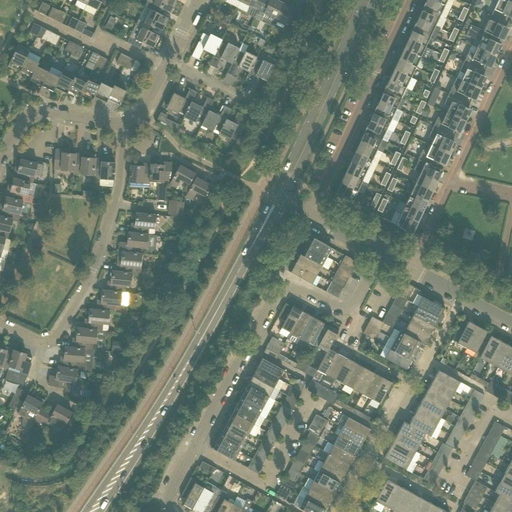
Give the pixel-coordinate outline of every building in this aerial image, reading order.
[(76,0),(77,0),(77,1),(75,6),(84,10),(86,5),(89,0),(76,0)] [(89,0),(86,5),(97,10),(101,0),(89,0)] [(171,13),(177,1),(175,0),(155,0),(153,5),(147,2),(144,7),(150,10),(156,13),(159,7),(171,13)] [(240,0),(239,2),(251,8),(248,15),(254,18),(256,13),(262,0),(240,0)] [(260,21),(262,16),(264,14),(275,19),(283,4),(274,0),(269,0),(269,2),(263,0),(262,0),(256,13),(254,18),(260,21)] [(428,0),(428,1),(426,0),(422,8),(440,16),(445,6),(432,0),(428,0)] [(432,0),(445,6),(450,9),(454,0),(432,0)] [(477,0),(474,7),(480,9),(483,3),(477,0)] [(511,18),(511,4),(502,0),(498,0),(491,15),(507,23),(510,17),(511,18)] [(37,12),(45,16),(49,6),(42,2),(37,12)] [(289,21),(295,24),(302,11),(295,8),(294,10),(283,4),(275,19),(287,25),(289,21)] [(54,20),(59,11),(52,7),(47,17),(54,20)] [(422,8),(419,15),(421,16),(419,19),(435,26),(440,16),(422,8)] [(150,25),(157,28),(162,31),(168,19),(156,13),(150,10),(144,22),(138,19),(136,25),(141,28),(148,31),(150,25)] [(66,14),(59,11),(54,20),(62,24),(66,14)] [(206,21),(222,33),(227,26),(210,15),(206,21)] [(505,28),(507,23),(491,15),(484,31),(500,39),(499,39),(502,40),(507,29),(505,28)] [(74,30),(79,20),(72,17),(67,27),(74,30)] [(418,22),(416,21),(413,28),(430,37),(435,26),(419,19),(418,22)] [(91,39),(94,34),(84,29),(86,24),(79,20),(74,30),(91,39)] [(41,27),(34,24),(29,33),(37,37),(41,27)] [(153,49),(159,36),(148,31),(141,28),(136,25),(127,43),(138,49),(141,43),(153,49)] [(470,26),(470,25),(468,30),(466,35),(480,41),(477,48),(496,57),(501,46),(497,44),(499,39),(500,39),(484,31),(470,25),(470,26)] [(53,33),(41,27),(37,37),(41,39),(48,42),(53,33)] [(425,47),(430,37),(413,28),(409,36),(411,37),(410,39),(410,40),(425,47)] [(53,33),(48,42),(55,46),(60,37),(53,33)] [(203,34),(191,57),(200,61),(200,60),(198,59),(203,50),(214,55),(220,42),(221,43),(222,40),(210,34),(209,37),(203,34)] [(405,50),(420,57),(425,47),(410,40),(410,39),(408,38),(404,46),(406,47),(405,50)] [(65,50),(72,54),(76,44),(69,41),(65,50)] [(220,42),(214,55),(209,65),(217,69),(218,69),(216,68),(221,59),(231,64),(239,49),(227,43),(226,45),(221,43),(220,42)] [(76,44),(72,54),(79,57),(83,48),(76,44)] [(487,67),(490,68),(496,57),(477,48),(474,55),(468,52),(464,62),(484,71),(487,67)] [(236,79),(241,69),(249,73),(255,59),(256,60),(257,57),(245,52),(239,49),(231,64),(227,74),(236,79)] [(416,68),(420,57),(405,50),(403,49),(399,57),(401,57),(400,60),(416,68)] [(26,58),(14,52),(8,66),(19,72),(26,58)] [(95,65),(100,56),(93,52),(88,62),(95,65)] [(121,54),(116,63),(123,66),(124,66),(128,57),(121,54)] [(107,59),(100,56),(95,65),(102,69),(107,59)] [(135,61),(128,57),(124,66),(131,70),(135,61)] [(31,77),(36,67),(38,63),(26,58),(19,72),(31,77)] [(267,82),(274,66),(262,60),(261,62),(256,60),(255,59),(249,73),(244,83),(252,87),(253,86),(251,85),(256,76),(267,82)] [(395,71),(411,78),(416,68),(400,60),(398,59),(395,67),(396,68),(395,70),(395,71)] [(481,90),(486,78),(482,76),(484,71),(464,62),(459,72),(464,74),(461,81),(481,90)] [(48,73),(36,67),(31,77),(29,80),(41,86),(48,73)] [(52,68),(49,73),(48,73),(41,86),(53,92),(55,89),(60,78),(62,73),(52,68)] [(76,75),(65,69),(62,73),(60,78),(55,89),(66,95),(68,92),(73,81),(76,75)] [(392,78),(390,81),(406,88),(411,78),(395,71),(395,70),(393,69),(390,77),(392,78)] [(88,80),(87,80),(76,75),(73,81),(68,92),(80,98),(81,94),(88,80)] [(88,80),(81,94),(93,100),(94,97),(100,86),(99,86),(88,80)] [(113,89),(107,100),(119,106),(126,91),(129,86),(116,80),(112,88),(113,89)] [(389,84),(387,83),(384,90),(401,99),(406,88),(390,81),(389,84)] [(471,99),(475,101),(481,90),(461,81),(458,87),(453,85),(448,94),(469,104),(471,99)] [(100,86),(94,97),(106,103),(107,100),(113,89),(112,88),(100,83),(99,86),(100,86)] [(185,99),(173,93),(165,109),(177,116),(179,112),(184,115),(185,115),(192,102),(197,92),(188,88),(188,89),(190,89),(185,99)] [(384,90),(380,98),(382,99),(381,101),(396,109),(401,99),(384,90)] [(465,122),(471,111),(467,109),(469,104),(448,94),(444,104),(449,107),(446,113),(465,122)] [(202,107),(192,102),(185,115),(184,115),(183,118),(195,123),(196,121),(202,124),(203,124),(209,111),(214,101),(205,97),(207,98),(202,107)] [(379,104),(377,103),(374,111),(391,119),(396,109),(381,101),(379,104)] [(220,133),(226,119),(231,110),(223,105),(222,106),(224,107),(220,116),(209,111),(203,124),(202,124),(201,126),(213,132),(214,130),(220,132),(220,133)] [(430,110),(424,107),(423,109),(420,115),(425,117),(428,116),(430,112),(430,110)] [(374,111),(370,118),(372,119),(371,122),(386,130),(391,119),(374,111)] [(167,115),(160,112),(157,120),(167,125),(169,120),(165,118),(167,115)] [(231,138),(237,141),(249,118),(237,113),(232,122),(226,119),(220,133),(220,132),(218,135),(230,141),(231,138)] [(456,132),(460,134),(465,122),(446,113),(443,120),(438,117),(433,127),(454,137),(456,132)] [(370,125),(368,124),(364,132),(382,140),(386,130),(371,122),(370,125)] [(183,134),(186,129),(180,126),(177,132),(183,135),(183,134)] [(450,155),(455,143),(451,142),(454,137),(433,127),(428,137),(434,139),(431,146),(450,155)] [(364,132),(361,139),(363,140),(361,143),(377,150),(382,140),(364,132)] [(382,153),(377,150),(361,143),(360,146),(358,145),(354,153),(356,153),(377,163),(382,153)] [(445,166),(450,155),(431,146),(427,153),(422,150),(418,160),(425,163),(438,169),(439,169),(441,164),(445,166)] [(55,150),(54,165),(53,170),(73,172),(74,172),(75,154),(69,154),(69,151),(55,150)] [(356,153),(355,156),(353,155),(349,163),(351,164),(351,163),(373,173),(377,163),(356,153)] [(93,176),(95,158),(88,158),(89,155),(75,154),(74,172),(73,172),(73,174),(80,174),(80,175),(93,176)] [(113,184),(115,163),(108,162),(108,160),(95,158),(93,176),(93,178),(100,179),(99,186),(112,187),(113,184)] [(16,166),(13,179),(30,183),(32,184),(33,176),(34,176),(37,164),(20,160),(18,166),(16,166)] [(171,174),(172,163),(158,162),(157,165),(150,164),(149,182),(150,182),(162,183),(163,174),(171,174)] [(149,182),(150,164),(137,163),(137,166),(130,165),(129,183),(142,184),(142,183),(149,184),(150,182),(149,182)] [(348,165),(345,173),(362,181),(368,184),(373,173),(351,163),(351,164),(350,166),(348,165)] [(439,178),(443,171),(439,169),(438,169),(425,163),(420,173),(436,181),(437,178),(439,178)] [(195,174),(179,166),(170,184),(176,188),(181,180),(189,185),(195,174)] [(345,173),(341,180),(343,181),(342,184),(357,191),(362,181),(345,173)] [(433,192),(436,184),(435,184),(436,181),(420,173),(415,184),(433,192)] [(196,178),(186,196),(193,200),(197,193),(204,196),(205,197),(211,186),(196,178)] [(5,197),(23,201),(31,203),(32,198),(31,196),(27,195),(30,183),(13,179),(11,185),(9,184),(5,197)] [(415,182),(410,180),(408,186),(401,183),(402,181),(398,179),(396,185),(411,191),(415,182)] [(340,187),(339,186),(334,197),(352,202),(357,191),(342,184),(340,187)] [(428,198),(429,199),(433,192),(415,184),(410,194),(426,201),(428,198)] [(165,201),(165,200),(166,188),(158,187),(157,200),(165,201)] [(423,212),(426,205),(425,204),(426,201),(410,194),(405,204),(423,212)] [(20,215),(23,201),(5,197),(4,204),(1,203),(0,208),(0,216),(13,220),(12,221),(17,222),(19,215),(20,215)] [(169,208),(183,209),(184,202),(170,201),(169,208)] [(418,219),(419,220),(423,212),(405,204),(401,214),(417,222),(418,219)] [(182,216),(183,209),(169,208),(168,215),(182,216)] [(156,215),(135,213),(134,223),(132,223),(131,233),(148,235),(154,236),(156,215)] [(412,236),(417,225),(415,225),(417,222),(401,214),(396,225),(412,236)] [(0,216),(0,237),(5,238),(5,239),(7,239),(9,233),(12,221),(13,220),(0,216)] [(140,254),(141,247),(147,248),(148,235),(131,233),(128,233),(127,243),(120,242),(119,252),(121,253),(140,254)] [(310,237),(305,245),(304,245),(326,257),(331,248),(309,236),(308,236),(310,237)] [(303,245),(305,246),(300,254),(299,254),(322,266),(328,270),(333,261),(326,257),(304,245),(303,245)] [(118,262),(117,272),(132,273),(132,274),(141,275),(141,269),(140,267),(142,254),(140,254),(121,253),(120,262),(118,262)] [(300,255),(295,263),(294,263),(317,275),(322,266),(299,254),(300,255)] [(342,261),(355,268),(358,262),(345,256),(342,261)] [(339,266),(352,273),(355,268),(342,261),(339,266)] [(289,272),(312,285),(317,275),(294,263),(295,264),(291,272),(289,272)] [(337,271),(349,278),(352,273),(339,266),(337,271)] [(122,293),(122,292),(125,293),(126,286),(130,287),(132,274),(132,273),(117,272),(111,271),(110,281),(107,281),(106,291),(122,293)] [(334,276),(346,283),(349,278),(337,271),(334,276)] [(331,282),(343,288),(346,283),(334,276),(331,282)] [(338,299),(343,288),(331,282),(325,292),(338,299)] [(412,292),(414,287),(404,282),(402,286),(412,292)] [(407,301),(412,292),(402,286),(397,295),(407,301)] [(115,312),(116,305),(120,306),(122,293),(106,291),(101,290),(100,300),(98,300),(97,310),(109,311),(109,312),(115,312)] [(445,310),(416,294),(411,303),(417,306),(442,320),(444,316),(441,315),(444,309),(445,310)] [(392,304),(402,310),(407,301),(397,295),(392,304)] [(397,319),(402,310),(392,304),(387,313),(397,319)] [(293,305),(281,328),(290,333),(302,310),(301,312),(293,307),(294,305),(293,305)] [(434,327),(437,322),(440,324),(442,320),(417,306),(413,315),(435,328),(436,328),(434,327)] [(279,318),(285,321),(290,311),(285,308),(279,318)] [(85,319),(85,329),(97,330),(97,331),(107,332),(109,312),(109,311),(97,310),(89,309),(88,319),(85,319)] [(310,316),(302,312),(303,310),(302,310),(290,333),(287,339),(296,344),(311,315),(310,316)] [(392,328),(397,319),(387,313),(382,322),(384,323),(392,328)] [(305,348),(308,343),(320,320),(319,321),(311,317),(312,315),(311,315),(296,344),(305,348)] [(435,328),(413,315),(408,324),(431,337),(429,336),(434,327),(435,328)] [(372,317),(369,322),(381,329),(384,323),(382,322),(372,317)] [(329,325),(328,326),(320,321),(321,320),(320,320),(308,343),(317,348),(329,325)] [(469,321),(464,331),(459,328),(452,340),(457,343),(456,343),(466,349),(478,326),(477,327),(469,323),(470,321),(469,321)] [(377,335),(381,329),(369,322),(366,328),(377,335)] [(425,345),(429,336),(430,337),(431,337),(408,324),(403,333),(421,343),(426,346),(425,345)] [(329,349),(339,330),(338,330),(337,331),(329,326),(330,325),(329,325),(317,348),(326,353),(329,349)] [(487,343),(482,341),(488,331),(487,330),(486,332),(478,327),(479,326),(478,326),(466,349),(475,353),(480,356),(487,343)] [(96,344),(97,331),(97,330),(85,329),(77,328),(76,338),(73,338),(72,347),(72,348),(85,349),(95,350),(96,344)] [(363,334),(366,335),(374,340),(377,335),(366,328),(363,334)] [(403,334),(399,332),(394,341),(417,353),(418,353),(416,352),(421,343),(403,333),(403,334)] [(500,342),(492,337),(492,336),(492,335),(487,343),(480,356),(479,358),(489,363),(501,340),(500,342)] [(272,337),(269,342),(282,349),(285,344),(272,337)] [(489,363),(498,368),(510,345),(509,346),(501,342),(501,340),(489,363)] [(123,342),(113,341),(112,351),(122,352),(123,342)] [(394,341),(390,349),(390,350),(413,362),(411,361),(416,352),(417,353),(394,341)] [(269,342),(266,348),(278,355),(277,358),(286,363),(288,359),(279,354),(282,349),(269,342)] [(510,345),(498,368),(507,373),(511,363),(511,348),(510,347),(510,345)] [(8,369),(8,367),(14,350),(1,346),(0,349),(0,348),(0,375),(2,368),(8,369)] [(78,370),(83,371),(85,349),(72,348),(72,347),(64,347),(63,357),(61,357),(60,367),(78,370)] [(278,355),(266,348),(263,353),(276,360),(277,358),(278,355)] [(326,375),(338,352),(337,354),(329,349),(326,353),(317,371),(326,375)] [(19,376),(26,378),(32,358),(26,356),(26,354),(14,350),(8,367),(20,371),(19,376)] [(406,370),(411,361),(412,362),(413,362),(390,350),(385,359),(408,371),(406,370)] [(346,358),(338,354),(339,352),(338,352),(326,375),(335,380),(347,357),(346,358)] [(355,363),(347,359),(348,357),(347,357),(335,380),(344,385),(356,362),(355,363)] [(262,359),(257,367),(256,367),(278,380),(284,370),(261,358),(260,358),(262,359)] [(286,363),(294,367),(296,364),(288,359),(286,363)] [(294,367),(304,373),(308,365),(305,364),(304,365),(298,362),(297,364),(296,364),(294,367)] [(364,368),(356,364),(357,362),(356,362),(344,385),(353,390),(365,367),(364,368)] [(308,365),(304,373),(313,378),(317,370),(308,365)] [(64,391),(65,391),(79,394),(81,386),(79,384),(75,383),(78,370),(60,367),(57,366),(56,376),(50,375),(48,386),(65,389),(64,391)] [(257,368),(252,376),(251,376),(274,388),(278,380),(256,367),(257,368)] [(373,373),(365,368),(365,367),(353,390),(362,395),(374,372),(373,373)] [(437,370),(439,371),(434,380),(432,379),(455,391),(460,382),(437,370)] [(382,378),(374,373),(374,372),(362,395),(371,400),(383,377),(383,376),(382,378)] [(469,378),(478,383),(480,378),(471,373),(469,378)] [(252,377),(247,385),(246,385),(269,397),(274,388),(251,376),(252,377)] [(292,387),(300,391),(305,382),(296,377),(292,387)] [(380,404),(393,382),(392,381),(391,383),(383,378),(383,377),(371,400),(380,404)] [(489,383),(480,378),(478,383),(487,388),(489,383)] [(427,388),(450,400),(455,391),(432,379),(434,380),(429,389),(427,388)] [(311,380),(306,390),(315,395),(320,385),(311,380)] [(494,396),(500,386),(490,381),(489,383),(487,388),(485,391),(494,396)] [(25,386),(19,384),(17,388),(12,400),(8,407),(14,411),(21,397),(25,386)] [(247,386),(243,394),(241,394),(264,406),(270,410),(275,401),(269,397),(246,385),(247,386)] [(315,395),(324,400),(329,390),(320,385),(315,395)] [(503,401),(509,391),(500,386),(494,396),(503,401)] [(287,396),(297,401),(302,392),(300,391),(292,387),(287,396)] [(422,397),(445,409),(450,400),(427,388),(429,389),(424,398),(423,397),(422,397)] [(334,403),(336,400),(336,399),(338,395),(329,390),(324,400),(333,405),(334,403)] [(469,399),(479,405),(484,395),(474,390),(469,399)] [(511,405),(511,392),(509,391),(503,401),(511,405)] [(242,395),(238,403),(236,403),(259,415),(264,406),(241,394),(242,395)] [(43,404),(27,396),(17,414),(32,422),(34,420),(39,423),(46,411),(41,408),(43,404)] [(282,405),(292,410),(297,401),(287,396),(282,405)] [(418,406),(440,418),(445,409),(422,397),(424,398),(419,407),(418,406)] [(464,408),(474,413),(479,405),(469,399),(464,408)] [(334,403),(343,408),(345,404),(336,400),(334,403)] [(66,424),(72,413),(63,408),(64,406),(58,402),(52,414),(46,411),(39,423),(46,426),(47,424),(54,427),(58,419),(64,423),(60,431),(65,433),(69,425),(66,424)] [(237,404),(233,413),(231,412),(254,425),(259,415),(236,403),(237,404)] [(352,413),(354,409),(345,404),(343,408),(352,413)] [(277,413),(287,419),(292,410),(282,405),(277,413)] [(413,415),(436,427),(440,418),(418,406),(417,406),(419,407),(415,416),(413,415)] [(332,409),(328,407),(323,416),(327,418),(332,409)] [(470,423),(474,413),(464,408),(459,417),(470,423)] [(352,413),(361,418),(363,414),(354,409),(352,413)] [(232,413),(228,422),(226,421),(249,434),(254,425),(231,412),(232,413)] [(282,428),(287,419),(277,413),(272,423),(282,428)] [(316,414),(313,420),(325,426),(328,421),(316,414)] [(361,418),(370,423),(372,419),(363,414),(361,418)] [(366,439),(364,438),(369,430),(370,430),(371,430),(343,415),(338,424),(343,427),(366,439)] [(413,415),(414,416),(410,425),(425,433),(431,436),(436,427),(413,415)] [(465,431),(466,430),(470,423),(459,417),(455,426),(465,431)] [(313,420),(310,425),(322,432),(325,426),(313,420)] [(227,422),(223,431),(222,430),(221,430),(244,443),(249,434),(226,421),(227,422)] [(408,424),(403,421),(402,422),(404,422),(399,431),(398,430),(420,443),(425,433),(410,425),(408,424)] [(495,422),(490,431),(500,436),(505,427),(495,422)] [(267,432),(277,437),(282,428),(272,423),(267,432)] [(361,448),(359,447),(364,439),(366,439),(343,427),(338,424),(334,433),(338,435),(361,448)] [(307,430),(310,432),(319,437),(322,432),(310,425),(307,430)] [(460,440),(464,433),(465,431),(455,426),(450,435),(460,440)] [(223,431),(218,439),(217,439),(239,452),(244,443),(221,430),(223,431)] [(393,439),(415,452),(420,443),(398,430),(397,431),(399,431),(394,440),(393,439)] [(500,436),(490,431),(485,440),(503,450),(508,440),(500,436)] [(262,441),(272,447),(277,437),(267,432),(262,441)] [(310,432),(305,441),(315,446),(319,437),(310,432)] [(36,445),(40,437),(35,434),(30,442),(36,445)] [(356,457),(355,456),(359,448),(361,448),(338,435),(333,445),(356,457)] [(455,450),(460,440),(450,435),(445,444),(453,448),(455,450)] [(212,448),(234,461),(239,452),(217,439),(216,439),(218,440),(213,448),(212,448)] [(410,461),(415,452),(393,439),(394,440),(389,449),(388,448),(410,461)] [(480,449),(490,455),(498,459),(503,450),(485,440),(480,449)] [(257,450),(267,455),(272,447),(262,441),(257,450)] [(305,441),(300,450),(310,455),(315,446),(305,441)] [(437,452),(448,458),(453,448),(445,444),(442,443),(437,452)] [(351,466),(350,465),(354,457),(356,457),(333,445),(328,453),(351,466)] [(388,449),(389,449),(384,458),(383,457),(383,458),(406,470),(410,461),(388,448),(388,449)] [(485,463),(490,455),(480,449),(475,458),(485,463)] [(262,464),(266,457),(267,455),(257,450),(252,459),(262,464)] [(300,450),(295,459),(305,464),(310,455),(300,450)] [(443,467),(448,458),(437,452),(433,461),(443,467)] [(346,475),(345,474),(350,465),(351,466),(328,453),(323,463),(346,475)] [(480,472),(485,463),(475,458),(470,467),(480,472)] [(257,474),(259,470),(262,464),(252,459),(247,468),(257,474)] [(305,464),(295,459),(290,468),(300,473),(305,464)] [(212,474),(215,468),(202,461),(199,467),(212,474)] [(438,475),(443,467),(433,461),(432,463),(428,470),(438,475)] [(341,484),(340,483),(344,475),(346,476),(346,475),(323,463),(318,472),(341,484)] [(475,481),(476,481),(480,472),(470,467),(465,476),(475,481)] [(290,468),(285,477),(295,483),(300,473),(290,468)] [(423,479),(433,485),(438,475),(428,470),(423,479)] [(336,493),(335,492),(340,484),(341,485),(341,484),(318,472),(313,481),(336,493)] [(511,477),(504,473),(499,482),(511,489),(511,477)] [(285,477),(280,486),(290,491),(295,483),(285,477)] [(196,481),(190,478),(181,495),(186,498),(182,506),(183,506),(183,505),(192,509),(191,511),(204,488),(195,483),(196,481)] [(388,479),(387,479),(375,501),(384,506),(396,484),(396,483),(395,485),(387,480),(388,479)] [(331,502),(332,502),(330,501),(335,493),(336,494),(336,493),(313,481),(308,490),(331,502)] [(487,488),(485,486),(476,481),(475,481),(470,490),(482,497),(487,488)] [(511,500),(511,489),(499,482),(494,492),(498,494),(499,494),(511,500)] [(384,506),(393,511),(405,488),(404,490),(396,485),(397,484),(396,484),(384,506)] [(280,486),(275,495),(285,501),(290,491),(280,486)] [(191,511),(192,511),(192,510),(196,511),(202,511),(206,506),(212,509),(222,490),(216,487),(213,492),(204,488),(191,511)] [(405,489),(405,488),(393,511),(394,511),(404,511),(414,493),(413,495),(405,490),(405,489)] [(228,511),(233,503),(225,499),(228,493),(222,490),(212,509),(217,511),(216,511),(228,511)] [(330,502),(331,503),(331,502),(308,490),(304,498),(325,510),(330,502)] [(470,490),(465,499),(477,506),(482,497),(470,490)] [(414,493),(404,511),(415,511),(423,498),(422,499),(414,495),(414,493)] [(511,511),(511,500),(499,494),(498,494),(494,503),(510,511),(511,511)] [(299,507),(307,511),(324,511),(325,511),(327,511),(325,510),(304,498),(299,507)] [(423,498),(415,511),(427,511),(432,503),(431,504),(423,500),(423,498)] [(247,511),(250,508),(253,501),(248,499),(242,508),(233,503),(228,511),(247,511)] [(463,503),(473,508),(476,510),(477,506),(465,499),(463,503)] [(427,511),(438,511),(441,508),(440,509),(432,504),(432,503),(427,511)] [(510,511),(494,503),(488,511),(510,511)]
